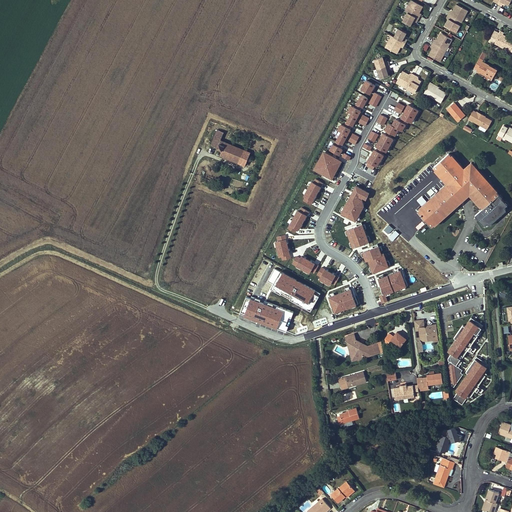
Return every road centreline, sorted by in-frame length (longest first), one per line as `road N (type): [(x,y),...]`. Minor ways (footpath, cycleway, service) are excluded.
road 1 (track): [(0,276),(48,253),(227,329),(237,321)]
road 2 (residential): [(377,315),(353,265),(331,246),(325,223),(383,103)]
road 3 (track): [(161,289),(50,241),(37,240),(0,265)]
road 4 (residential): [(443,0),(416,55),(511,110)]
road 5 (residential): [(229,318),(293,344),(377,315)]
road 6 (residential): [(377,315),(511,269)]
